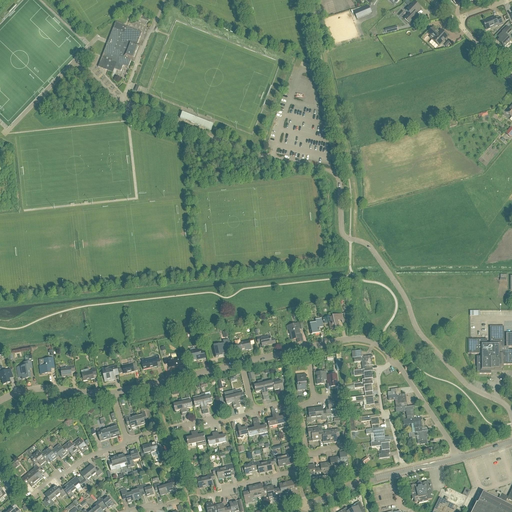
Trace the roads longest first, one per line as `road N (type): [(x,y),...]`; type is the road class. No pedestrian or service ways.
road 1 (unclassified): [(511,417),(504,404),(469,387),(421,336),(371,248),(343,235),(335,174),(258,155)]
road 2 (track): [(354,240),(354,180),(311,0)]
road 3 (residential): [(306,509),(296,472),(199,498)]
road 4 (unclassified): [(242,363),(112,393)]
road 5 (residential): [(404,471),(377,374),(393,360)]
